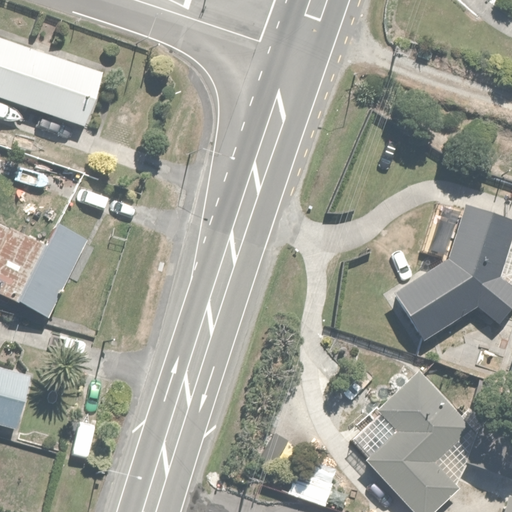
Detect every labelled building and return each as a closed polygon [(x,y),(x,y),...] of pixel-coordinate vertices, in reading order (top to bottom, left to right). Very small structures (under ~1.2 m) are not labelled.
[(106,76),(0,42),(0,99),(90,128),(106,76)] [(511,254),(511,224),(463,211),(447,261),(391,295),(419,342),(476,309),(500,330),(511,315),(511,293),(503,285),(511,254)] [(38,244),(0,226),(0,293),(13,299),(38,244)] [(88,245),(56,229),(19,304),(51,320),(88,245)] [(0,369),(0,429),(16,434),(32,378),(0,369)] [(418,374),(374,415),(393,435),(363,462),(409,511),(427,511),(473,471),(468,465),(448,443),(466,426),(418,374)] [(511,454),(511,445),(482,432),(468,465),(501,480),(511,454)]
